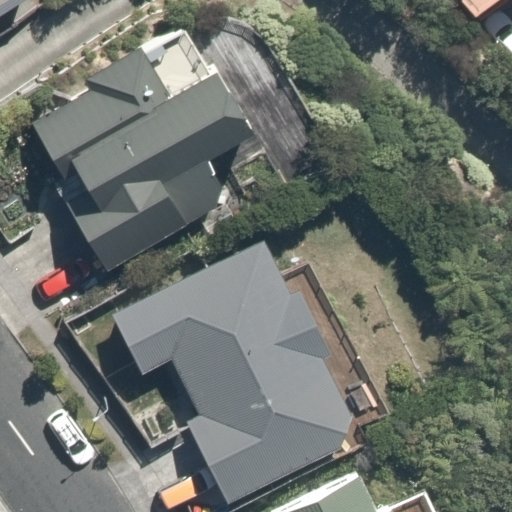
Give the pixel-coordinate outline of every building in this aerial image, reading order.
[(0,0),(0,43),(23,32),(5,0),(0,0)] [(511,0),(479,0),(510,33),(511,30),(511,0)] [(107,98),(43,131),(112,267),(215,215),(204,193),(276,156),(237,78),(220,87),(188,25),(95,73),(107,98)] [(293,237),(122,313),(151,380),(179,367),(237,496),(380,433),(293,237)] [(444,511),(437,498),(410,511),(394,511),(378,482),(321,511),(444,511)]
